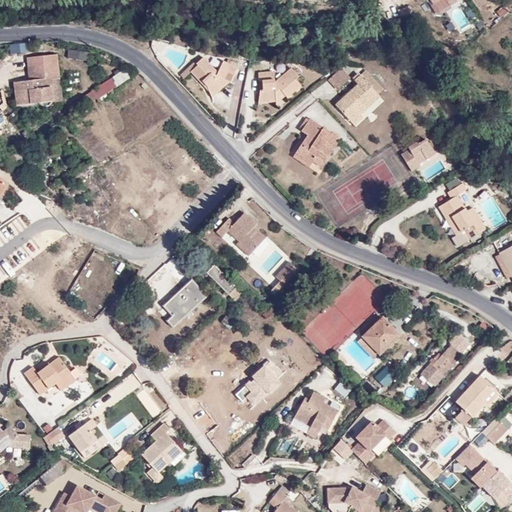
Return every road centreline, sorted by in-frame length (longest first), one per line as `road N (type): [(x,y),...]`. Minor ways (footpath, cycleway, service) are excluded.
road 1 (tertiary): [(242,165),(326,239),(445,285),(511,324)]
road 2 (tertiary): [(0,36),(87,35),(129,52),(242,165)]
road 3 (residential): [(100,330),(149,370),(225,484),(195,492),(183,511)]
road 4 (residential): [(162,257),(47,222),(0,173)]
road 5 (residential): [(242,165),(162,257)]
